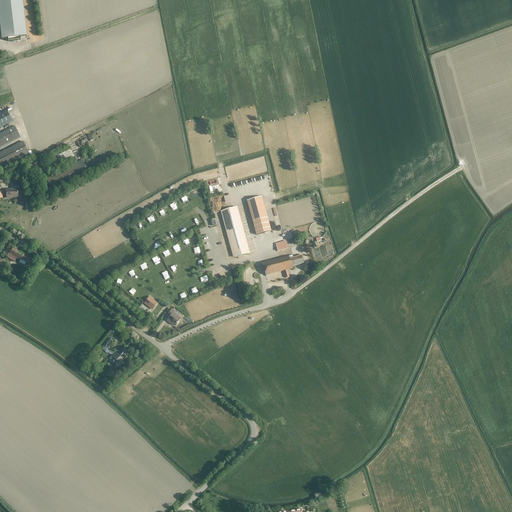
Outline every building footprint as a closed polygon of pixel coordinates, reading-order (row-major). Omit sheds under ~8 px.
[(0,0),(0,28),(1,39),(26,36),(21,0),(0,0)] [(0,127),(12,122),(6,110),(0,113),(0,127)] [(0,147),(20,137),(14,126),(0,133),(0,147)] [(0,168),(28,154),(22,141),(0,152),(0,168)] [(42,173),(75,156),(70,147),(38,164),(42,173)] [(88,174),(81,160),(46,179),(53,193),(88,174)] [(6,198),(17,197),(17,189),(9,190),(9,191),(6,191),(6,198)] [(248,254),(236,207),(222,211),(235,258),(248,254)] [(256,235),(271,231),(265,211),(250,215),(256,235)] [(278,252),(288,249),(286,241),(275,244),(278,252)] [(34,261),(26,256),(8,246),(3,255),(14,262),(16,259),(20,261),(21,260),(31,266),(34,261)] [(304,263),(302,256),(293,258),(292,256),(262,264),(265,276),(292,269),(292,267),(304,263)] [(152,309),(157,303),(150,297),(144,304),(152,309)] [(175,325),(181,319),(174,313),(175,312),(172,309),(167,315),(169,316),(167,320),(170,323),(171,322),(175,325)] [(109,339),(103,347),(107,350),(113,342),(109,339)] [(128,351),(124,348),(119,354),(115,351),(113,354),(107,349),(105,352),(107,354),(108,353),(111,355),(112,354),(112,355),(111,356),(112,357),(110,360),(112,362),(115,359),(119,363),(128,351)]
